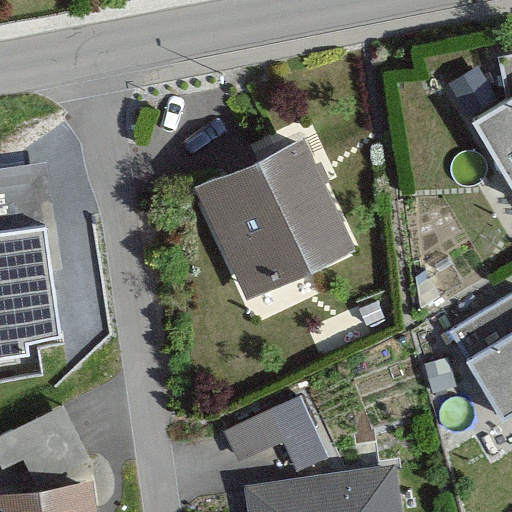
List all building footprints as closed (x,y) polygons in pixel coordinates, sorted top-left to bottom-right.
[(511,74),(470,99),(511,161),(511,74)] [(257,298),(358,247),(297,128),(196,179),(257,298)] [(47,226),(0,232),(0,357),(65,348),(47,226)] [(511,400),(511,266),(449,306),(511,402),(511,400)] [(222,413),(239,466),(323,441),(306,387),(222,413)] [(0,421),(0,456),(3,464),(32,454),(36,465),(83,448),(66,399),(0,421)] [(238,511),(400,511),(393,458),(234,481),(238,511)] [(0,468),(0,511),(93,511),(83,462),(0,468)]
